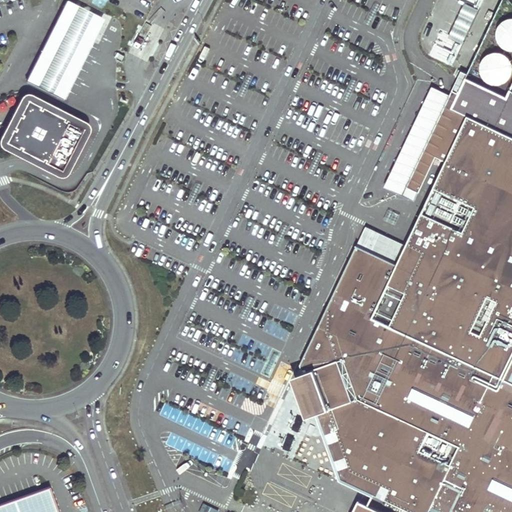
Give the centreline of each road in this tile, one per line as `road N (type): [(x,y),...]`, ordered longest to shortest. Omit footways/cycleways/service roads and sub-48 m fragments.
road 1 (tertiary): [(105,178),(202,0)]
road 2 (secondary): [(91,392),(124,342),(119,282),(102,257)]
road 3 (unclassified): [(123,511),(93,429),(91,392)]
road 4 (trunk): [(0,442),(27,435),(58,441),(82,463),(93,488)]
